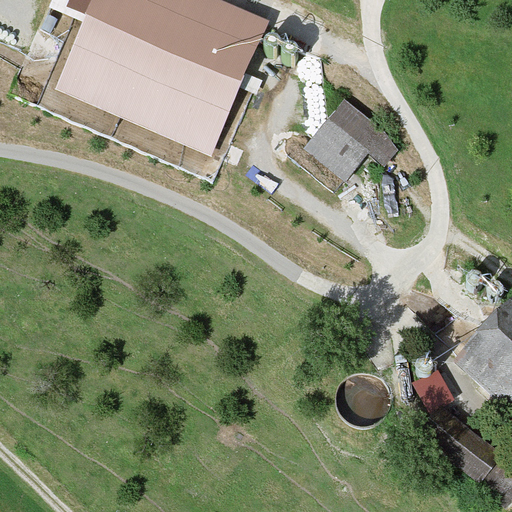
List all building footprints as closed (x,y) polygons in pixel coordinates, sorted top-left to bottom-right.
[(265,25),(207,0),(98,0),(61,89),(210,153),(265,25)] [(342,105),(305,148),(342,179),(366,151),(383,165),(396,150),(342,105)] [(511,298),(455,363),(511,413),(511,298)] [(366,331),(353,339),(365,357),(377,349),(366,331)] [(436,415),(415,441),(500,511),(510,498),(496,486),(507,473),(436,415)]
